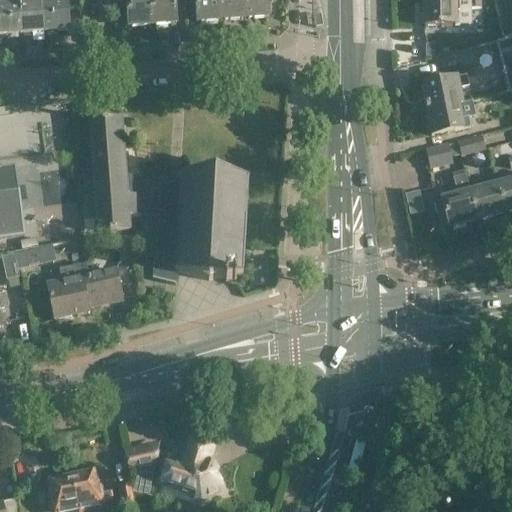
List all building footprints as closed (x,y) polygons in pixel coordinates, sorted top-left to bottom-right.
[(44,33),(42,3),(41,0),(17,0),(18,5),(20,35),(44,33)] [(152,25),(150,0),(125,0),(127,14),(125,14),(126,25),(127,25),(127,27),(152,25)] [(176,24),(174,0),(150,0),(152,25),(176,24)] [(221,21),(219,0),(194,0),(196,22),(221,21)] [(245,19),(243,0),(219,0),(221,21),(245,19)] [(268,4),(267,0),(243,0),(245,19),(269,17),(269,15),(271,15),(270,4),(268,4)] [(423,0),(424,25),(471,24),(470,9),(470,0),(423,0)] [(481,0),(470,0),(470,9),(481,9),(481,0)] [(510,10),(508,0),(496,3),(499,15),(500,15),(499,13),(510,10)] [(69,31),(67,1),(42,3),(44,33),(69,31)] [(0,36),(20,35),(18,5),(0,6),(0,36)] [(391,8),(391,33),(414,33),(414,7),(391,8)] [(507,94),(511,93),(511,38),(495,43),(507,94)] [(404,67),(404,54),(396,54),(396,69),(404,67)] [(429,105),(425,105),(426,111),(458,105),(462,104),(459,90),(469,88),(467,76),(425,85),(429,105)] [(458,105),(426,111),(431,137),(471,129),(468,117),(473,116),(471,103),(462,104),(458,105)] [(165,218),(162,269),(153,269),(152,278),(152,279),(175,286),(179,274),(209,281),(225,279),(226,283),(236,282),(235,277),(243,276),(244,265),(248,180),(215,172),(180,177),(180,181),(125,178),(121,120),(89,122),(98,234),(130,231),(129,217),(140,216),(140,217),(165,218)] [(462,157),(486,150),(483,137),(458,143),(462,157)] [(448,145),(426,151),(431,169),(452,163),(448,145)] [(0,239),(24,236),(15,167),(0,169),(0,239)] [(455,184),(467,181),(464,171),(452,175),(455,184)] [(511,180),(511,181),(498,185),(497,185),(505,213),(511,211),(511,177),(511,180)] [(485,188),(470,192),(469,192),(477,221),(505,213),(497,185),(498,185),(497,181),(484,184),(485,188)] [(445,213),(449,228),(477,221),(469,192),(470,192),(469,188),(456,192),(457,196),(441,200),(441,201),(435,203),(439,215),(445,213)] [(133,236),(116,237),(122,260),(137,257),(133,236)] [(7,280),(20,277),(16,254),(3,256),(7,280)] [(61,282),(47,285),(55,321),(89,314),(88,309),(100,306),(100,305),(122,300),(116,275),(115,270),(89,276),(87,265),(59,271),(61,282)] [(444,429),(459,427),(458,413),(442,415),(444,429)] [(201,501),(223,490),(211,466),(213,465),(209,457),(212,447),(191,440),(183,467),(176,465),(175,468),(166,465),(160,482),(196,494),(195,499),(201,501)] [(158,445),(126,452),(133,484),(134,484),(135,487),(132,489),(133,492),(147,495),(158,445)] [(73,478),(71,478),(78,511),(111,511),(108,494),(102,496),(97,473),(84,475),(81,474),(75,475),(73,478)] [(46,484),(51,511),(78,511),(71,478),(70,479),(67,477),(61,478),(59,481),(46,484)] [(132,489),(131,485),(118,488),(123,509),(136,506),(133,492),(132,489)] [(0,511),(18,511),(16,501),(2,504),(0,504),(0,511)]
